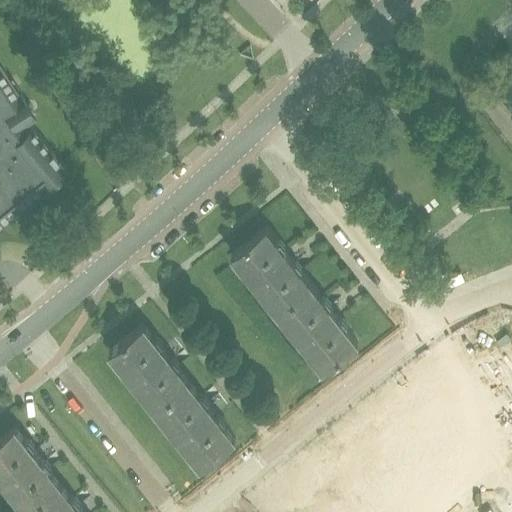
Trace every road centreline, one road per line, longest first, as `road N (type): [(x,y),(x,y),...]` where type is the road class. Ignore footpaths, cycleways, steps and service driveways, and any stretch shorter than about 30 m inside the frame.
road 1 (tertiary): [(27,330),(263,122)]
road 2 (residential): [(431,320),(263,122)]
road 3 (residential): [(27,330),(172,511)]
road 4 (residential): [(431,320),(289,437)]
